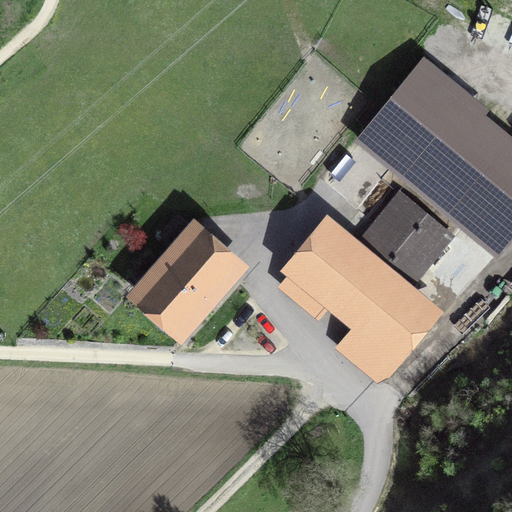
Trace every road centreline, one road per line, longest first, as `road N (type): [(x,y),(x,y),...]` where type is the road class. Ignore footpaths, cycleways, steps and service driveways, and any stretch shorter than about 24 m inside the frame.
road 1 (track): [(338,375),(272,363),(0,351)]
road 2 (track): [(203,511),(338,375)]
road 3 (unclassified): [(363,511),(379,431),(366,402),(338,375)]
